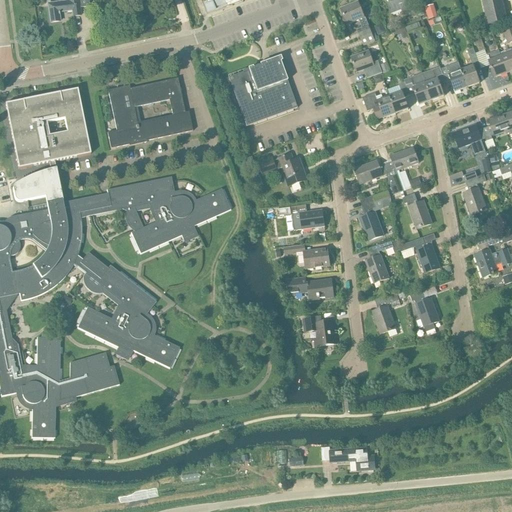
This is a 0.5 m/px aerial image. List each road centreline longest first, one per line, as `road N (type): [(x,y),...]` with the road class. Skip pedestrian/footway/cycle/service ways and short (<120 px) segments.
road 1 (unclassified): [(198,511),(511,472)]
road 2 (residential): [(67,179),(217,147),(179,42)]
road 3 (residential): [(352,365),(334,168),(344,153),(365,145)]
road 4 (residential): [(463,325),(432,122)]
road 5 (residential): [(5,67),(29,73),(179,42)]
road 6 (residential): [(312,0),(365,145)]
road 7 (track): [(217,147),(239,219),(206,284)]
